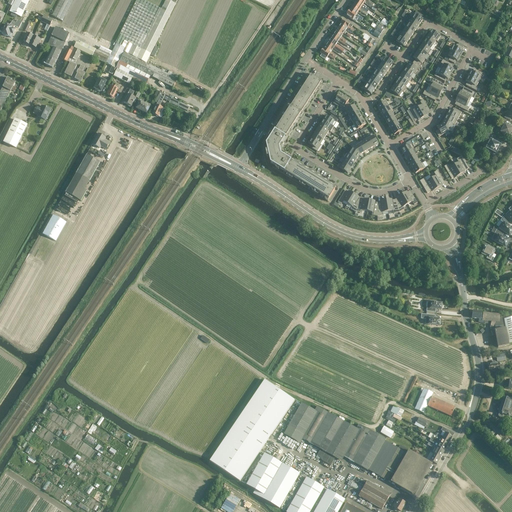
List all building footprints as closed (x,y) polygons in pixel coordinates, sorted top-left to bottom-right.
[(11,0),(9,5),(10,5),(12,6),(9,12),(12,13),(21,17),(29,0),(11,0)] [(116,44),(109,56),(95,49),(81,42),(80,44),(77,42),(74,48),(92,57),(106,64),(112,67),(116,68),(124,52),(136,58),(146,63),(177,0),(165,0),(161,9),(142,0),(136,0),(115,43),(116,44)] [(362,0),(356,0),(356,1),(362,5),(363,5),(364,3),(370,7),(372,8),(373,7),(372,6),(362,0)] [(356,1),(354,4),(367,13),(368,11),(365,9),(366,7),(363,5),(362,5),(356,1)] [(351,8),(357,13),(359,11),(366,16),(367,14),(367,13),(354,4),(351,8)] [(360,17),(356,14),(357,13),(351,8),(349,12),(361,20),(362,21),(363,19),(359,17),(360,17)] [(356,22),(357,20),(360,22),(361,20),(349,12),(348,12),(345,15),(352,20),(356,22)] [(414,14),(411,19),(419,25),(422,20),(414,14)] [(43,16),(41,22),(50,26),(53,20),(43,16)] [(341,24),(353,32),(354,30),(351,28),(352,26),(350,24),(343,19),(340,23),(341,24)] [(408,23),(416,29),(419,25),(411,19),(412,20),(409,24),(408,23)] [(2,33),(2,34),(11,38),(15,29),(14,29),(15,26),(19,28),(21,23),(17,21),(16,23),(12,21),(10,26),(7,24),(4,30),(2,29),(0,32),(2,33)] [(408,23),(405,28),(413,33),(416,29),(408,23)] [(338,27),(344,31),(346,30),(352,34),(353,34),(354,33),(353,32),(341,24),(338,27)] [(56,28),(45,49),(51,51),(46,60),(45,60),(44,60),(43,60),(42,61),(42,62),(42,63),(43,64),(53,69),(61,51),(69,34),(56,28)] [(406,29),(403,33),(410,38),(413,33),(405,28),(406,29)] [(342,35),(336,31),(333,35),(345,43),(351,47),(352,45),(346,41),(347,41),(341,37),(342,35)] [(432,31),(429,36),(437,41),(440,37),(432,31)] [(29,46),(34,37),(26,33),(24,39),(23,43),(29,46)] [(399,36),(399,37),(407,42),(410,38),(403,33),(400,37),(399,36)] [(345,43),(333,35),(331,39),(337,43),(338,41),(344,45),(345,43)] [(429,36),(426,40),(433,45),(436,41),(437,41),(429,36)] [(34,37),(29,46),(36,49),(37,45),(38,46),(41,40),(34,37)] [(407,42),(399,37),(395,41),(404,47),(407,42)] [(337,43),(331,39),(328,42),(342,52),(343,50),(342,49),(335,45),(337,43)] [(426,40),(422,44),(431,50),(430,49),(433,45),(426,40)] [(325,46),(332,50),(333,48),(341,54),(342,52),(328,42),(325,46)] [(422,44),(419,49),(428,55),(431,50),(422,44)] [(453,47),(451,52),(460,56),(461,54),(461,55),(463,52),(461,51),(463,47),(457,44),(455,48),(453,47)] [(66,51),(62,60),(67,62),(67,61),(69,57),(70,54),(72,51),(74,48),(70,46),(68,50),(67,49),(66,51)] [(332,50),(325,46),(323,50),(335,58),(337,59),(338,58),(330,52),(332,50)] [(334,60),(335,58),(323,50),(322,49),(320,53),(326,58),(328,56),(334,60)] [(419,49),(416,53),(423,58),(424,58),(427,54),(428,55),(419,49)] [(133,77),(132,78),(135,80),(146,85),(149,78),(150,76),(173,88),(178,79),(146,63),(136,58),(124,52),(116,68),(133,77)] [(459,58),(460,56),(451,52),(448,56),(450,57),(448,61),(454,64),(456,61),(458,62),(459,59),(459,58)] [(415,59),(413,62),(421,67),(419,66),(421,63),(420,62),(423,58),(416,53),(413,58),(415,59)] [(384,57),(381,62),(389,68),(393,63),(384,57)] [(443,64),(440,69),(450,74),(451,72),(452,73),(453,70),(452,69),(453,66),(443,60),(441,63),(443,64)] [(378,66),(386,72),(389,68),(381,62),(382,63),(379,67),(378,66)] [(409,64),(406,68),(415,74),(418,70),(421,67),(413,62),(411,65),(409,64)] [(70,63),(64,74),(71,77),(77,66),(70,63)] [(75,80),(81,82),(85,74),(82,72),(84,67),(81,65),(78,70),(77,74),(75,80)] [(378,66),(375,71),(383,77),(386,72),(378,66)] [(116,68),(115,71),(116,71),(113,76),(129,84),(132,78),(133,77),(116,68)] [(406,68),(403,73),(411,78),(412,78),(411,78),(413,73),(414,74),(415,74),(406,68)] [(436,73),(434,76),(445,82),(446,79),(448,80),(450,77),(449,76),(450,74),(440,69),(438,74),(436,73)] [(483,78),(484,75),(474,69),(472,72),(470,71),(469,74),(469,75),(468,77),(478,82),(481,77),(483,78)] [(372,75),(380,81),(383,77),(375,71),(376,72),(373,76),(372,75)] [(403,73),(400,77),(408,83),(411,78),(403,73)] [(322,83),(321,82),(320,81),(317,79),(315,78),(314,77),(309,74),(302,83),(303,84),(305,85),(297,96),(281,122),(279,121),(279,120),(268,137),(266,141),(268,142),(266,145),(270,164),(273,165),(272,167),(296,182),(296,181),(297,180),(307,186),(328,199),(328,200),(327,201),(327,202),(328,201),(328,200),(332,194),(335,190),(336,188),(336,187),(335,188),(336,188),(335,189),(297,165),(298,164),(297,164),(290,159),(290,158),(290,159),(288,158),(288,157),(288,158),(282,154),(280,148),(284,142),(285,143),(285,142),(284,142),(285,140),(286,141),(285,140),(289,135),(289,134),(288,133),(321,82),(322,83)] [(372,75),(369,80),(377,86),(380,81),(372,75)] [(400,77),(397,82),(406,88),(405,87),(408,83),(400,77)] [(476,87),(478,82),(468,77),(467,79),(467,78),(465,81),(467,82),(465,85),(476,91),(478,87),(476,87)] [(7,78),(0,91),(0,111),(16,82),(7,78)] [(433,84),(431,88),(441,94),(442,91),(443,88),(442,88),(444,85),(431,78),(429,82),(433,84)] [(94,89),(95,89),(95,90),(100,92),(100,91),(101,92),(103,87),(104,87),(105,85),(104,85),(106,82),(99,79),(94,89)] [(369,80),(366,84),(374,90),(377,86),(369,80)] [(397,82),(394,86),(403,92),(406,88),(397,82)] [(118,89),(114,87),(115,84),(112,83),(110,86),(107,93),(107,94),(107,95),(113,98),(118,89)] [(374,90),(366,84),(367,85),(364,90),(366,91),(364,93),(368,95),(369,93),(371,95),(374,90)] [(403,92),(394,86),(391,91),(399,96),(402,92),(403,93),(403,92)] [(457,96),(468,101),(470,97),(474,99),(476,94),(464,87),(461,92),(461,91),(459,94),(459,93),(457,96)] [(425,91),(423,94),(435,101),(437,98),(438,98),(439,96),(441,94),(431,88),(428,93),(425,91)] [(130,90),(128,94),(124,103),(131,107),(135,98),(132,96),(134,92),(130,90)] [(156,106),(152,114),(159,117),(163,109),(159,107),(161,102),(161,103),(165,95),(160,93),(160,92),(159,92),(157,98),(155,102),(157,103),(156,106)] [(333,103),(338,106),(344,97),(339,94),(333,103)] [(455,105),(467,111),(469,108),(465,106),(468,101),(457,96),(456,99),(457,99),(455,101),(456,102),(455,105)] [(339,106),(344,109),(350,104),(347,102),(349,100),(344,97),(338,106),(338,107),(339,106)] [(417,107),(423,117),(426,116),(425,115),(428,114),(427,113),(430,111),(423,99),(419,101),(422,105),(417,107)] [(141,111),(145,104),(139,101),(136,108),(141,111)] [(388,107),(385,102),(383,104),(382,102),(378,104),(379,106),(377,107),(380,112),(388,107)] [(145,104),(141,111),(146,114),(150,107),(145,104)] [(344,109),(348,116),(357,111),(354,106),(352,107),(350,104),(344,109)] [(39,109),(36,107),(34,113),(38,115),(38,117),(45,121),(50,110),(43,106),(41,110),(39,109)] [(391,112),(388,107),(380,112),(383,116),(391,112)] [(414,121),(417,119),(418,120),(420,119),(423,117),(417,107),(413,110),(411,107),(407,109),(414,121)] [(459,111),(453,108),(452,112),(449,110),(447,115),(455,120),(459,111)] [(349,117),(351,120),(360,115),(357,111),(348,116),(349,117)] [(393,116),(391,112),(383,116),(386,121),(393,116)] [(351,120),(354,125),(362,120),(360,115),(351,120)] [(444,120),(452,124),(455,120),(447,115),(444,120)] [(494,119),(501,122),(502,122),(504,123),(506,120),(496,115),(494,119)] [(326,116),(323,121),(330,126),(334,121),(326,116)] [(396,121),(393,116),(386,121),(388,126),(396,121)] [(14,119),(3,142),(16,148),(27,125),(14,119)] [(362,120),(354,125),(357,130),(365,125),(362,120)] [(452,124),(444,120),(442,125),(449,131),(452,124)] [(323,121),(320,126),(329,131),(328,130),(330,126),(323,121)] [(399,126),(396,121),(388,126),(391,130),(399,126)] [(500,128),(502,129),(500,133),(505,135),(504,136),(507,138),(508,137),(509,137),(511,130),(511,128),(502,123),(500,128)] [(449,131),(442,125),(437,128),(438,130),(436,131),(440,137),(449,131)] [(320,126),(317,130),(326,136),(329,131),(320,126)] [(394,135),(396,134),(397,136),(401,133),(400,132),(402,131),(399,126),(391,130),(394,135)] [(317,130),(314,135),(323,140),(326,136),(317,130)] [(495,137),(482,130),(479,134),(484,136),(483,137),(489,140),(490,141),(486,149),(489,151),(488,153),(492,155),(493,153),(496,155),(501,146),(498,144),(499,143),(496,141),(494,140),(495,137)] [(109,144),(104,141),(105,138),(103,137),(103,136),(102,135),(101,135),(100,135),(98,134),(92,144),(100,148),(101,146),(106,149),(109,144)] [(314,135),(311,139),(321,145),(320,144),(323,140),(314,135)] [(373,135),(368,138),(373,147),(375,146),(378,145),(373,135)] [(368,139),(364,142),(368,150),(373,147),(368,138),(367,138),(368,139)] [(321,145),(311,139),(308,144),(313,147),(312,148),(317,152),(321,145)] [(364,142),(359,145),(364,152),(368,150),(364,142)] [(359,145),(353,149),(359,155),(364,152),(359,145)] [(406,145),(402,147),(403,149),(401,150),(404,155),(412,150),(409,145),(407,147),(406,145)] [(347,153),(347,154),(356,160),(359,155),(353,149),(349,155),(347,153)] [(412,150),(404,155),(407,159),(415,155),(412,150)] [(347,154),(344,158),(353,164),(356,160),(347,154)] [(100,162),(86,155),(66,192),(81,201),(87,190),(85,189),(100,162)] [(415,155),(407,159),(410,164),(417,160),(415,155)] [(469,168),(462,156),(456,159),(458,163),(454,165),(460,175),(463,174),(462,173),(464,172),(464,171),(469,168)] [(345,159),(342,163),(351,169),(353,164),(344,158),(344,159),(345,159)] [(420,164),(417,160),(410,164),(413,169),(420,164)] [(351,169),(342,163),(339,168),(348,174),(350,171),(349,171),(351,169)] [(415,174),(423,169),(420,164),(413,169),(415,174)] [(444,167),(451,179),(454,177),(455,178),(457,176),(457,177),(460,175),(454,165),(449,168),(447,165),(444,167)] [(434,173),(436,176),(431,179),(437,189),(440,187),(442,185),(441,185),(444,183),(437,171),(434,173)] [(420,181),(427,193),(432,190),(432,191),(434,190),(435,190),(437,189),(431,179),(427,182),(425,178),(420,181)] [(447,179),(444,180),(445,184),(442,185),(444,189),(451,185),(447,179)] [(343,201),(348,204),(350,200),(354,194),(351,192),(351,193),(349,191),(348,192),(345,190),(339,200),(338,202),(341,204),(343,201)] [(404,193),(401,194),(405,200),(407,204),(412,202),(414,205),(417,203),(416,200),(410,191),(407,193),(406,192),(404,193)] [(350,209),(355,212),(360,200),(358,198),(358,197),(356,196),(356,195),(354,194),(350,200),(348,204),(352,206),(350,209)] [(397,198),(395,200),(399,213),(404,210),(403,207),(407,204),(405,200),(401,194),(399,196),(397,198)] [(362,210),(367,211),(369,200),(366,199),(366,200),(364,199),(363,200),(360,200),(355,212),(361,213),(362,210)] [(389,199),(386,200),(388,211),(393,211),(393,214),(399,213),(395,200),(393,200),(392,200),(391,200),(389,200),(389,199)] [(372,215),(377,216),(377,203),(374,202),(375,201),(372,201),(372,200),(371,200),(369,200),(367,211),(372,212),(372,215)] [(377,203),(377,216),(383,215),(383,212),(388,211),(386,200),(384,200),(383,200),(383,201),(380,201),(380,202),(377,203)] [(502,222),(498,227),(509,235),(510,234),(511,235),(511,233),(511,229),(510,228),(510,227),(507,226),(510,222),(504,216),(503,218),(500,221),(502,222)] [(496,231),(491,240),(505,247),(506,246),(507,246),(508,242),(508,241),(505,239),(502,237),(504,233),(497,228),(496,231)] [(486,259),(492,262),(495,255),(494,254),(496,250),(486,245),(481,254),(487,257),(486,259)] [(441,309),(442,309),(442,308),(442,307),(442,306),(442,305),(441,305),(441,304),(431,303),(427,303),(427,308),(426,308),(426,312),(435,313),(436,310),(441,310),(441,309)] [(482,321),(482,320),(481,320),(482,312),(472,311),(472,319),(479,319),(478,321),(478,323),(483,324),(484,321),(482,321)] [(498,348),(509,346),(508,343),(511,342),(511,317),(507,319),(507,316),(500,315),(483,313),(482,320),(482,321),(484,321),(484,323),(488,324),(488,321),(491,322),(490,329),(491,336),(494,336),(494,337),(496,337),(498,348)] [(439,325),(440,325),(440,324),(441,323),(441,322),(440,321),(440,320),(435,319),(435,316),(421,315),(421,319),(426,320),(425,324),(428,325),(439,326),(439,325)] [(490,372),(499,371),(499,373),(504,372),(504,366),(499,367),(498,364),(489,365),(490,372)] [(264,380),(210,461),(240,481),(294,401),(264,380)] [(451,417),(455,407),(431,397),(433,393),(424,389),(414,410),(424,414),(427,406),(451,417)] [(499,413),(498,417),(502,418),(503,414),(510,416),(511,417),(511,400),(504,398),(499,413)] [(330,465),(334,459),(331,458),(332,456),(339,460),(341,456),(367,471),(368,470),(384,480),(401,450),(384,441),(385,440),(359,425),(356,429),(317,407),(315,411),(302,403),(284,434),(297,442),(300,438),(320,450),(317,456),(322,459),(321,460),(330,465)] [(393,406),(390,412),(396,415),(400,409),(393,406)] [(389,412),(387,415),(392,418),(393,417),(400,421),(402,418),(401,417),(396,415),(390,412),(389,412)] [(419,418),(416,423),(424,427),(427,422),(419,418)] [(393,432),(384,427),(380,433),(390,438),(393,432)] [(437,433),(436,436),(444,441),(449,444),(452,437),(446,433),(448,430),(443,427),(441,431),(445,433),(443,437),(437,433)] [(433,435),(432,437),(430,439),(446,448),(449,444),(444,441),(436,436),(433,435)] [(446,448),(430,439),(429,441),(434,444),(433,445),(444,452),(446,448)] [(440,458),(444,452),(433,445),(428,443),(427,445),(432,448),(430,452),(433,454),(440,458)] [(415,495),(432,464),(417,456),(413,453),(409,451),(391,482),(392,482),(391,484),(394,485),(393,487),(400,490),(401,488),(415,495)] [(264,453),(246,485),(255,490),(253,494),(280,509),(300,474),(264,453)] [(429,461),(437,465),(440,458),(433,454),(429,461)] [(306,477),(286,511),(310,511),(324,488),(306,477)] [(382,509),(390,494),(367,481),(358,496),(382,509)] [(327,489),(313,511),(338,511),(345,500),(327,489)] [(221,508),(228,511),(232,511),(240,498),(229,493),(221,508)] [(405,503),(399,499),(394,508),(400,511),(405,503)] [(80,503),(78,506),(87,511),(89,508),(80,503)] [(362,511),(346,503),(340,511),(362,511)]
